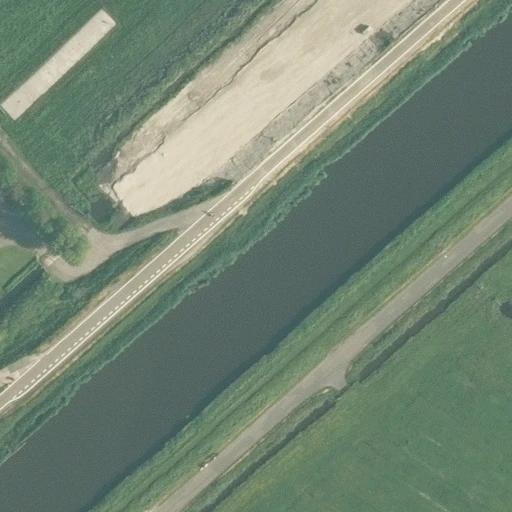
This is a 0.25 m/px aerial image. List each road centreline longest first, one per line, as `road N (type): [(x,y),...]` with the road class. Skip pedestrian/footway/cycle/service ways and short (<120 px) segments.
road 1 (unclassified): [(0,407),(457,0)]
road 2 (tertiary): [(166,511),(511,206)]
